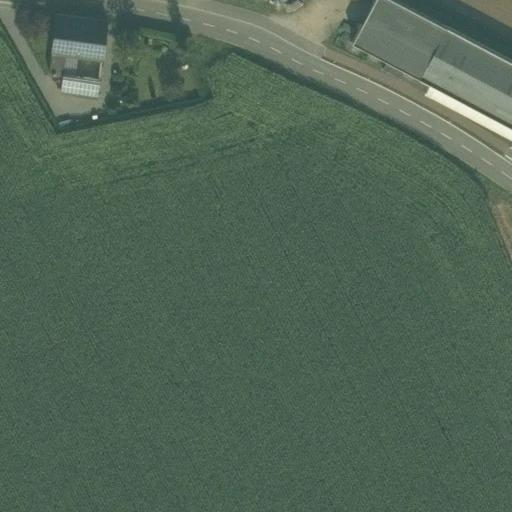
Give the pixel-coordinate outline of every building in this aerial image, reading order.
[(388,59),(420,76),(446,25),(398,0),(374,0),(353,41),(388,59)] [(100,58),(102,58),(107,21),(57,14),(52,51),(72,54),(100,58)] [(511,59),(447,25),(446,25),(420,76),(419,76),(431,83),(511,125),(511,59)] [(49,78),(68,80),(72,54),(52,51),(52,57),(49,78)] [(367,56),(379,63),(381,58),(369,52),(367,56)] [(420,76),(388,59),(383,69),(426,91),(431,83),(419,76),(420,76)] [(96,84),(68,80),(66,101),(69,101),(92,104),(103,106),(106,86),(96,84)] [(511,125),(431,83),(426,91),(425,94),(511,139),(511,125)]
